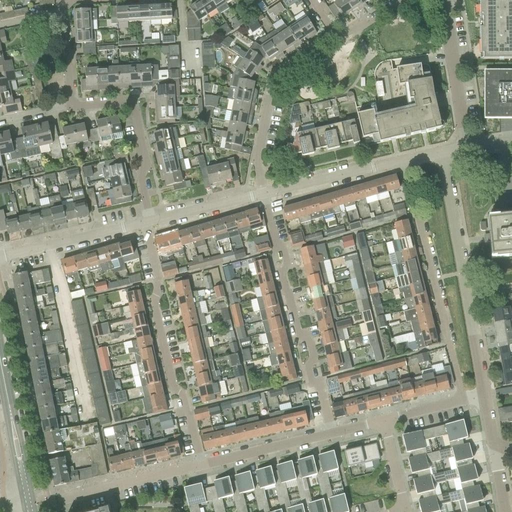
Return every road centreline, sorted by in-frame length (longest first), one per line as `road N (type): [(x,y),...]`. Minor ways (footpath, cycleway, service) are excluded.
road 1 (residential): [(199,467),(143,222)]
road 2 (residential): [(484,397),(439,152)]
road 3 (residential): [(405,160),(461,401)]
road 4 (residential): [(323,434),(263,194)]
road 5 (residential): [(263,194),(260,151),(272,94),(288,70),(338,38)]
road 6 (residential): [(70,111),(120,101),(133,107),(154,219)]
road 7 (residential): [(0,256),(143,222)]
road 8 (residential): [(263,194),(405,160)]
road 9 (residential): [(59,500),(199,467)]
road 10 (residential): [(464,140),(444,0)]
road 11 (residential): [(199,467),(323,434)]
